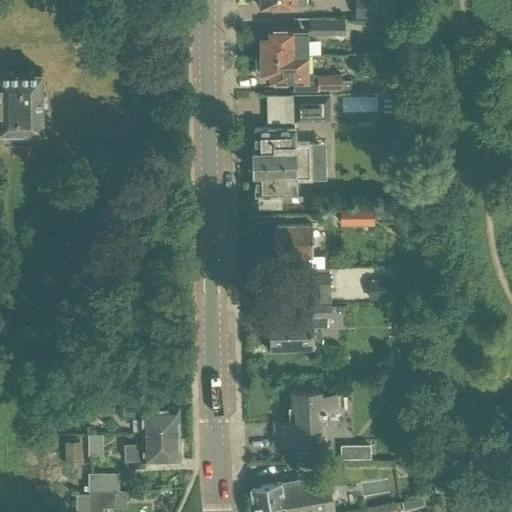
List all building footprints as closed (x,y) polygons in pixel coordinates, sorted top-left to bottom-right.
[(355,0),(356,16),(391,16),(391,0),(355,0)] [(343,35),(343,19),(309,19),(309,35),(343,35)] [(256,42),(256,54),(308,53),(308,27),(291,28),(291,27),(265,27),(266,37),(260,37),(260,42),(256,42)] [(378,34),(378,52),(392,52),(392,34),(378,34)] [(308,53),(256,54),(256,66),(260,65),(260,70),(266,70),(266,80),(292,79),(292,78),(308,78),(308,71),(308,53)] [(0,70),(0,130),(4,130),(4,141),(36,141),(36,129),(43,129),(42,69),(0,70)] [(342,74),(318,74),(317,90),(342,89),(342,74)] [(292,94),(292,120),(330,119),(329,93),(292,94)] [(381,108),(354,109),(355,125),(382,124),(381,108)] [(253,148),(251,149),(251,171),(253,171),(254,192),(258,192),(258,205),(280,205),(280,191),(294,191),(294,177),(307,177),(306,141),(293,141),(293,127),(253,127),(253,148)] [(394,197),(382,197),(382,209),(395,209),(395,204),(394,197)] [(340,205),(340,222),(373,221),(373,205),(340,205)] [(275,224),(276,255),(313,254),(312,223),(275,224)] [(291,274),(292,291),(330,288),(329,272),(291,274)] [(368,281),(369,298),(394,297),(394,280),(368,281)] [(310,303),(310,316),(324,316),(329,315),(329,302),(310,303)] [(324,316),(310,316),(268,317),(269,346),(277,345),(277,348),(292,348),(292,345),(320,344),(320,332),(325,331),(324,316)] [(87,387),(87,405),(115,404),(115,386),(87,387)] [(271,421),(272,443),(309,442),(309,436),(325,435),(324,411),(337,410),(336,391),(317,392),(317,388),(289,389),(290,420),(271,421)] [(142,412),(142,431),(159,431),(160,438),(181,438),(180,406),(144,407),(144,396),(124,396),(124,412),(142,412)] [(124,405),(111,406),(112,420),(125,419),(124,405)] [(159,431),(142,431),(143,441),(125,441),(126,458),(143,458),(143,459),(181,458),(181,438),(160,438),(159,431)] [(90,438),(90,449),(101,449),(101,437),(90,438)] [(68,440),(68,465),(82,465),(81,440),(68,440)] [(341,445),(341,457),(368,457),(368,445),(341,445)] [(429,457),(418,458),(419,462),(420,472),(430,470),(429,463),(429,457)] [(88,472),(88,490),(104,490),(114,490),(117,490),(117,472),(88,472)] [(511,475),(497,476),(498,488),(511,486),(511,475)] [(249,487),(253,511),(319,511),(333,509),(327,479),(297,483),(297,479),(280,482),(280,481),(249,487)] [(463,481),(464,492),(488,490),(487,479),(463,481)] [(104,490),(88,490),(88,493),(88,511),(101,511),(102,506),(104,506),(114,506),(114,490),(104,490)] [(219,511),(240,511),(241,492),(220,492),(219,511)] [(402,501),(404,509),(425,504),(423,496),(402,501)] [(366,508),(366,511),(389,511),(397,510),(395,502),(395,500),(366,508)] [(397,511),(404,509),(402,501),(395,502),(397,510),(397,511)]
